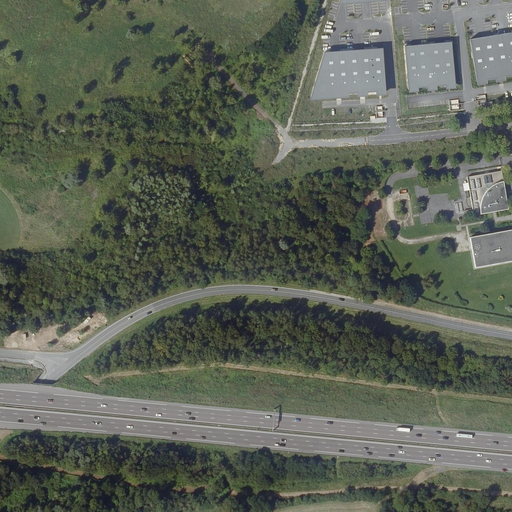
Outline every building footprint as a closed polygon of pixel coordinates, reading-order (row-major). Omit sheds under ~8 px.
[(511,32),(470,39),(476,82),(486,81),(486,80),(495,79),(505,78),(505,77),(511,76),(511,32)] [(404,46),(408,89),(457,85),(453,41),(404,46)] [(324,52),(311,96),(387,92),(384,49),(324,52)] [(508,208),(501,169),(467,175),(473,214),(508,208)] [(511,228),(470,236),(476,266),(511,260),(511,228)]
